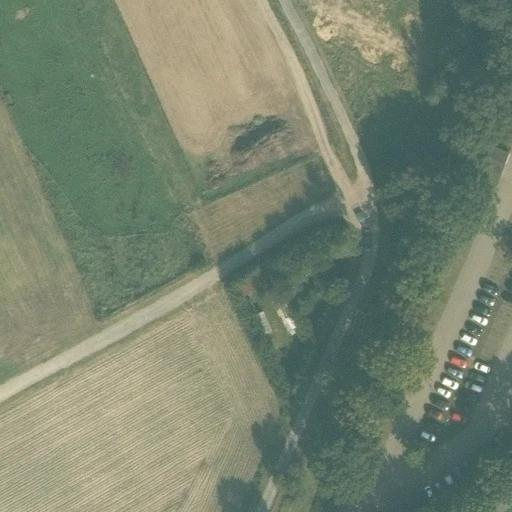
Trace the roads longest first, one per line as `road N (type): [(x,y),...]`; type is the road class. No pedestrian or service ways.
road 1 (track): [(0,396),(370,201)]
road 2 (track): [(261,511),(365,269),(370,201)]
road 3 (track): [(370,201),(354,143),(278,0)]
